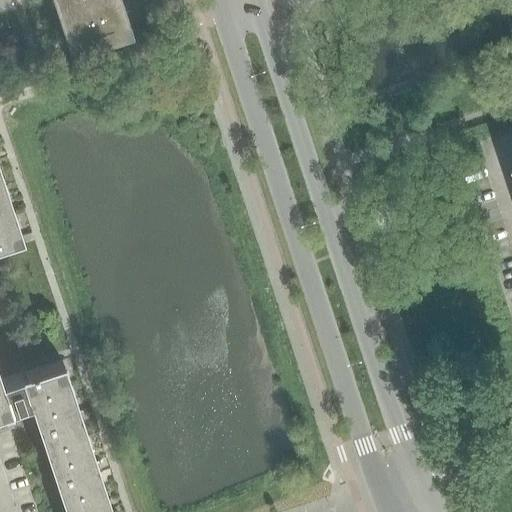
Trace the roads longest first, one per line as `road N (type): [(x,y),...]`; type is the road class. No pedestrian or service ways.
road 1 (secondary): [(222,15),(386,502)]
road 2 (secondary): [(421,487),(255,4)]
